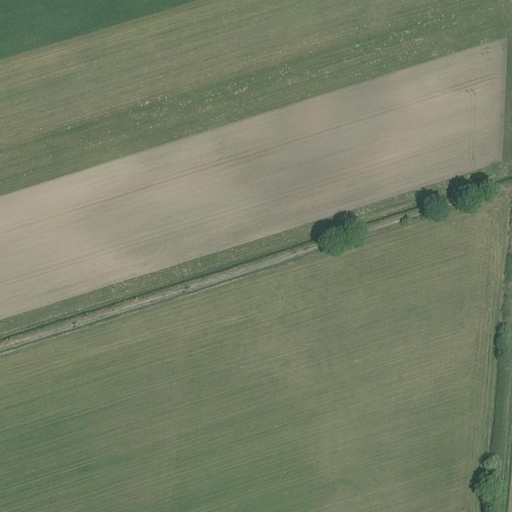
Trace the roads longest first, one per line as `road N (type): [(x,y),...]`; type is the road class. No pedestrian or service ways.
road 1 (track): [(0,347),(511,184)]
road 2 (track): [(511,295),(494,511)]
